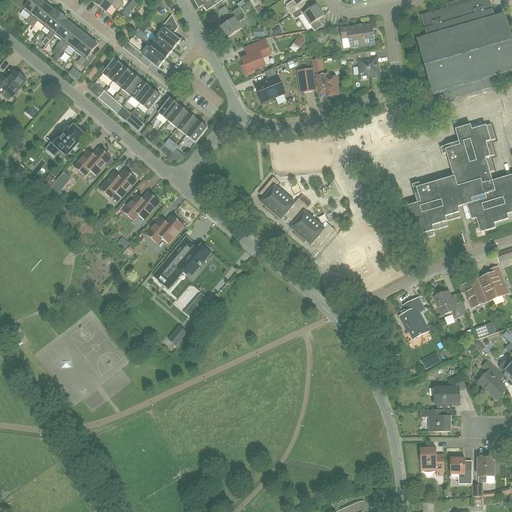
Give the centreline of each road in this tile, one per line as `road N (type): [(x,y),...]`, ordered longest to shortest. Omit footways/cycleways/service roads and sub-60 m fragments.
road 1 (residential): [(236,109),(252,122),(286,128),(376,98),(393,79),(387,10)]
road 2 (residential): [(175,179),(0,32)]
road 3 (residential): [(402,511),(382,403),(332,317)]
road 4 (residential): [(332,317),(175,179)]
road 5 (residential): [(332,317),(491,245)]
